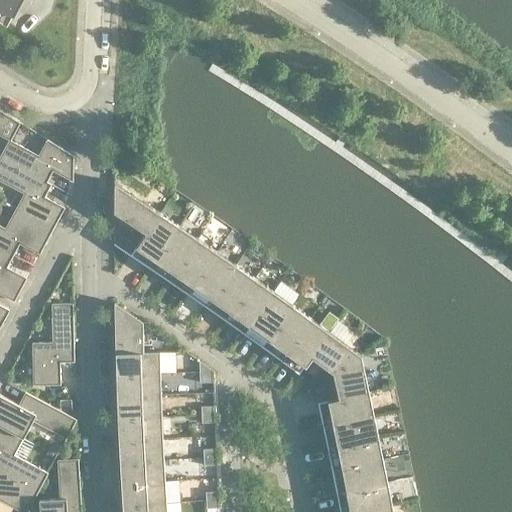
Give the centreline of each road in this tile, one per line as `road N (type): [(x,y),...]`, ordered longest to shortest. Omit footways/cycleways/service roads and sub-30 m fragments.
road 1 (residential): [(97,511),(89,117),(77,98)]
road 2 (residential): [(511,159),(276,0)]
